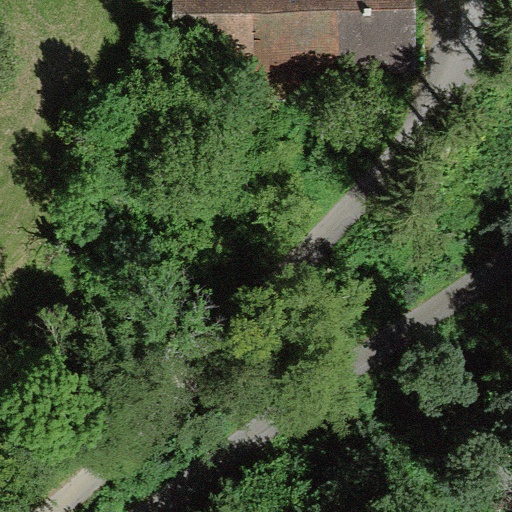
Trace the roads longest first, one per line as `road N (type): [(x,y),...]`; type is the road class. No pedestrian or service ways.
road 1 (unclassified): [(472,0),(451,74),(386,151),(108,386),(0,499)]
road 2 (unclassified): [(511,249),(171,511)]
